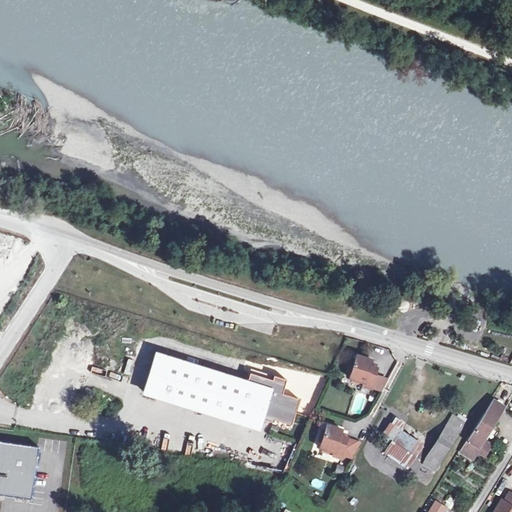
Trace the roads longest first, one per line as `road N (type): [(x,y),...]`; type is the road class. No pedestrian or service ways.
road 1 (tertiary): [(92,247),(154,281),(264,315),(333,321)]
road 2 (tertiary): [(333,321),(92,247)]
road 3 (tertiary): [(333,321),(511,375)]
road 4 (unclassified): [(59,238),(49,275),(0,352)]
